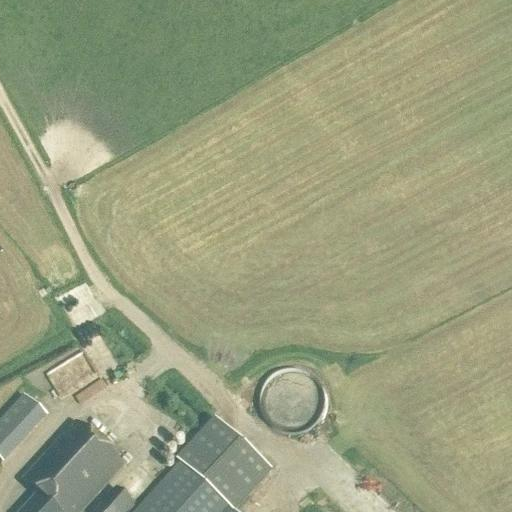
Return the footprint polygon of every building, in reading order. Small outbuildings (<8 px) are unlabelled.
[(79,334),(92,326),(73,296),(59,304),(79,334)] [(56,402),(92,380),(82,363),(46,386),(56,402)] [(0,465),(4,469),(48,422),(24,400),(0,425),(0,465)] [(175,464),(227,511),(235,511),(270,474),(213,422),(175,464)] [(78,511),(118,469),(73,427),(19,485),(35,499),(22,511),(78,511)] [(91,511),(226,511),(179,468),(138,511),(124,511),(131,505),(113,489),(91,511)]
